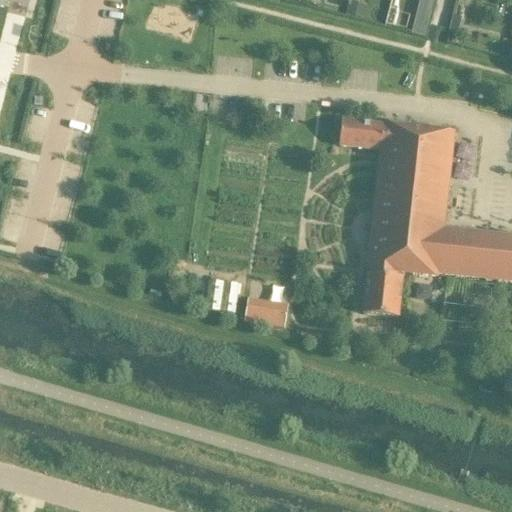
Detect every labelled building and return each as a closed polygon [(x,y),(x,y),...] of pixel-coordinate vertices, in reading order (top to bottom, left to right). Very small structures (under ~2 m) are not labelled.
[(360,18),(363,6),(350,2),(347,15),(360,18)] [(430,14),(416,11),(414,22),(427,25),(430,14)] [(460,19),(452,17),(448,33),(456,35),(460,19)] [(452,132),(382,125),(382,126),(340,121),(338,147),(380,151),(367,270),(371,271),(370,276),(366,276),(362,316),(397,319),(401,280),(395,279),(396,273),(436,278),(437,275),(511,282),(511,237),(441,229),(452,132)] [(238,313),(241,283),(210,280),(207,310),(238,313)] [(244,323),(283,329),(286,309),(247,303),(244,323)] [(511,394),(511,373),(505,373),(503,394),(511,394)]
